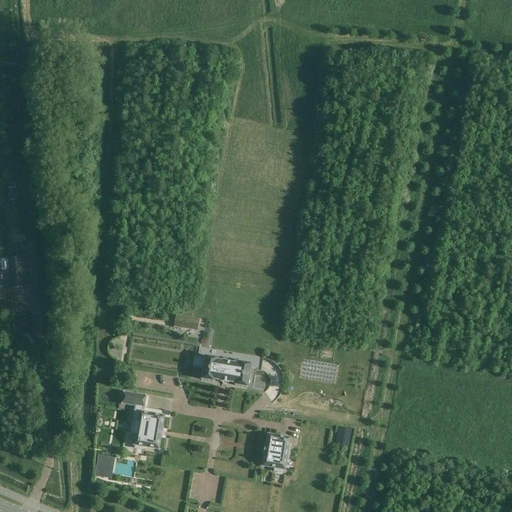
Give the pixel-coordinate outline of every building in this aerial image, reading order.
[(16,188),(7,189),(9,201),(16,200),(15,195),(17,195),(16,188)] [(24,235),(12,236),(12,243),(25,242),(24,235)] [(0,298),(4,298),(3,286),(11,286),(11,289),(24,288),(21,258),(8,259),(9,271),(1,272),(1,271),(0,270),(0,298)] [(176,315),(174,328),(197,331),(199,319),(176,315)] [(189,352),(197,353),(197,344),(189,343),(189,352)] [(247,388),(250,370),(251,365),(239,363),(239,365),(233,364),(234,361),(223,359),(222,362),(217,361),(217,359),(205,357),(205,360),(194,358),(193,367),(203,368),(201,380),(214,382),(214,380),(221,381),(221,383),(228,384),(228,383),(235,384),(235,386),(247,388)] [(304,361),(302,378),(311,379),(313,369),(309,369),(310,361),(304,361)] [(327,367),(317,365),(314,377),(335,382),(339,367),(328,364),(327,367)] [(143,413),(146,396),(124,392),(122,405),(140,408),(137,423),(133,422),(131,434),(135,435),(134,445),(135,446),(135,449),(144,450),(144,447),(159,450),(161,438),(162,435),(162,432),(163,428),(162,428),(164,417),(143,413)] [(288,450),(290,439),(267,435),(265,447),(264,447),(263,454),(264,454),(262,467),(275,469),(274,472),(283,473),(284,470),(286,458),(288,459),(290,451),(288,450)] [(115,458),(98,456),(98,458),(108,459),(104,479),(112,480),(115,458)] [(98,458),(95,477),(104,479),(108,459),(98,458)]
